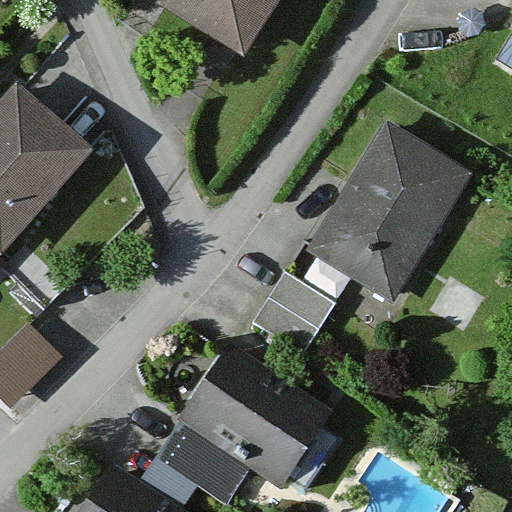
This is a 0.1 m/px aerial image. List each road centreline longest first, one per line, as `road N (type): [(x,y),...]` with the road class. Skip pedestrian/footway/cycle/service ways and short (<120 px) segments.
road 1 (residential): [(214,269),(387,0)]
road 2 (residential): [(77,0),(214,269)]
road 3 (residential): [(0,474),(214,269)]
